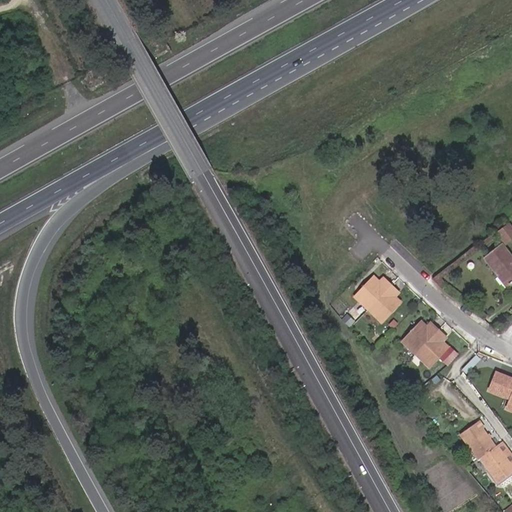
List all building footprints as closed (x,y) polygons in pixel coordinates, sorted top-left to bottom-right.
[(499,234),(506,243),(511,239),(511,228),(510,225),(499,234)] [(485,258),(508,286),(511,283),(511,255),(504,245),(485,258)] [(355,301),(368,312),(391,288),(384,283),(381,286),(378,284),(373,280),(355,301)] [(392,297),(396,293),(391,288),(368,312),(381,324),(400,305),(395,299),(392,297)] [(428,330),(426,328),(421,324),(402,344),(415,357),(438,332),(432,327),(428,330)] [(440,341),(443,337),(438,332),(415,357),(428,369),(447,348),(442,343),(440,341)] [(511,375),(500,371),(493,389),(511,395),(511,403),(511,407),(511,375)] [(482,463),(499,484),(511,473),(511,457),(503,446),(500,448),(481,425),(465,438),(484,462),(482,463)]
